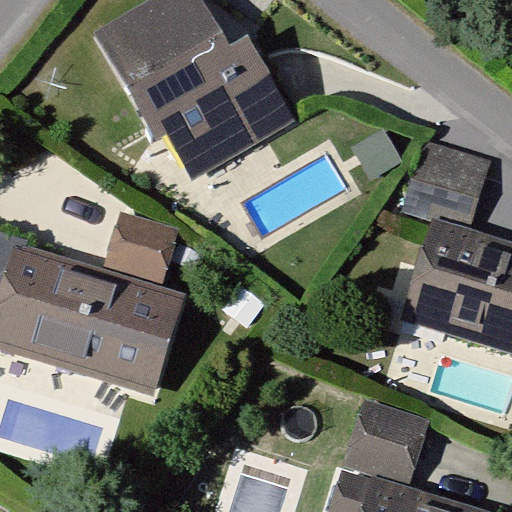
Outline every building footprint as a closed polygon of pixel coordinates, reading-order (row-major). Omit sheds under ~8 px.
[(227,76),(184,1),(89,55),(153,165),(169,156),(189,191),(293,132),(253,62),(227,76)] [(111,264),(171,277),(183,221),(124,208),(111,264)] [(391,329),(511,365),(511,271),(417,243),(391,329)] [(184,326),(15,264),(0,304),(0,356),(105,396),(119,357),(166,374),(184,326)] [(427,511),(333,488),(326,511),(427,511)]
